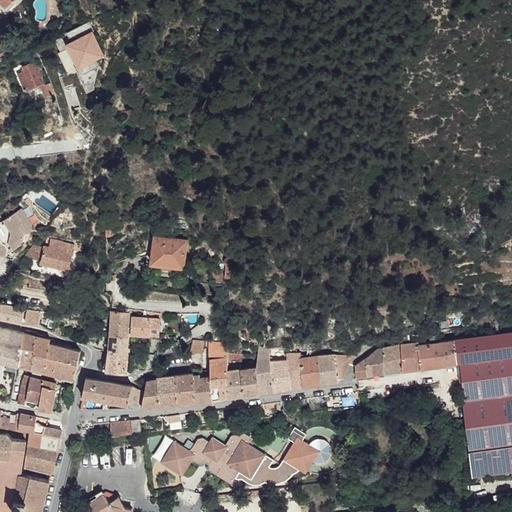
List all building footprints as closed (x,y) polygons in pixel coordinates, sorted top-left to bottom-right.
[(0,0),(0,8),(3,12),(8,6),(15,0),(0,0)] [(90,21),(55,37),(61,52),(71,48),(81,75),(77,76),(84,93),(89,90),(99,65),(95,57),(103,54),(92,32),(94,31),(90,21)] [(0,62),(4,61),(0,51),(9,48),(13,46),(10,37),(4,37),(0,39),(0,62)] [(22,72),(18,74),(25,91),(41,84),(47,98),(56,94),(51,83),(46,85),(37,61),(23,67),(24,68),(25,71),(22,72)] [(24,210),(0,226),(0,252),(3,257),(9,258),(10,257),(11,253),(14,253),(25,245),(27,233),(33,235),(35,226),(24,210)] [(133,216),(124,221),(126,225),(136,220),(133,216)] [(155,236),(152,263),(184,267),(188,240),(155,236)] [(76,244),(48,238),(46,246),(74,252),(76,244)] [(46,246),(34,244),(25,256),(43,260),(46,246)] [(74,252),(46,246),(42,262),(70,269),(74,252)] [(184,267),(152,263),(151,268),(184,272),(184,267)] [(0,317),(23,323),(26,307),(0,301),(0,317)] [(42,311),(27,309),(26,322),(41,324),(42,311)] [(128,336),(130,312),(126,312),(112,310),(110,334),(128,336)] [(132,316),(131,334),(160,335),(161,317),(132,316)] [(21,345),(23,333),(0,327),(0,359),(18,364),(21,345)] [(63,330),(52,327),(51,331),(62,336),(63,330)] [(511,332),(455,339),(458,363),(473,476),(511,471),(511,332)] [(35,348),(36,336),(23,333),(21,345),(35,348)] [(109,351),(127,354),(128,336),(110,334),(109,351)] [(48,343),(50,343),(50,339),(36,336),(35,348),(33,368),(45,371),(48,343)] [(205,340),(193,339),(191,352),(203,352),(204,348),(205,340)] [(356,366),(357,377),(458,363),(455,339),(437,342),(431,343),(419,344),(419,342),(402,344),(378,349),(356,366)] [(228,352),(228,342),(205,340),(204,348),(211,348),(210,371),(211,373),(228,371),(228,352)] [(58,374),(75,378),(81,351),(50,343),(48,343),(45,371),(58,374)] [(18,364),(33,368),(35,348),(21,345),(18,364)] [(259,348),(258,356),(257,367),(260,392),(275,390),(275,389),(271,360),(270,356),(269,347),(259,348)] [(126,372),(127,354),(109,351),(107,370),(126,372)] [(242,354),(231,352),(231,360),(242,361),(242,354)] [(287,359),(291,387),(304,386),(300,358),(302,358),(301,352),(287,353),(287,359)] [(319,356),(322,382),(340,380),(339,379),(345,377),(345,374),(350,364),(353,361),(356,358),(355,355),(347,355),(335,354),(319,356)] [(300,358),(304,386),(307,385),(322,382),(319,356),(302,358),(300,358)] [(275,389),(275,390),(291,387),(287,359),(273,360),(271,360),(275,389)] [(257,367),(241,369),(241,370),(245,394),(260,392),(257,367)] [(241,369),(228,371),(230,396),(230,397),(245,394),(241,370),(241,369)] [(228,371),(211,373),(210,376),(210,381),(213,399),(213,400),(230,397),(230,396),(228,371)] [(176,374),(179,404),(196,401),(194,377),(194,373),(176,374)] [(176,374),(157,376),(157,378),(158,378),(161,405),(179,404),(176,374)] [(15,379),(11,401),(25,403),(26,402),(27,398),(26,398),(31,377),(25,375),(21,382),(21,384),(18,383),(18,380),(15,379)] [(196,401),(213,400),(213,399),(210,381),(210,376),(198,377),(194,377),(196,401)] [(26,398),(27,398),(40,402),(44,380),(31,377),(26,398)] [(133,385),(100,379),(87,377),(80,409),(83,409),(86,409),(89,399),(87,399),(88,396),(129,404),(130,402),(141,400),(143,390),(133,385)] [(147,380),(142,407),(161,405),(158,378),(157,378),(147,380)] [(39,405),(39,409),(51,411),(56,383),(44,380),(40,402),(39,405)] [(2,411),(0,409),(0,426),(8,428),(19,430),(21,414),(2,411)] [(21,413),(21,414),(19,430),(30,432),(34,432),(35,431),(44,433),(47,426),(41,425),(39,422),(36,421),(37,416),(21,413)] [(141,419),(132,420),(133,433),(142,432),(141,422),(141,419)] [(131,420),(111,422),(112,435),(133,433),(132,420),(131,420)] [(0,426),(0,511),(15,511),(21,511),(41,511),(49,480),(21,473),(26,440),(12,438),(8,433),(7,432),(8,428),(0,426)] [(60,443),(61,430),(47,426),(44,433),(35,431),(34,432),(30,432),(25,468),(52,474),(58,454),(59,446),(60,443)] [(174,440),(161,461),(182,475),(192,459),(198,463),(205,461),(209,455),(213,458),(209,465),(210,470),(231,484),(235,479),(241,479),(245,482),(252,485),(259,485),(264,483),(269,484),(274,485),(278,484),(285,482),(298,471),(305,475),(313,461),(319,452),(310,447),(302,442),(306,435),(294,428),(287,439),(293,443),(281,463),(277,467),(272,470),(267,471),(273,460),(249,444),(253,438),(244,433),(232,436),(226,446),(213,437),(210,442),(203,437),(198,439),(190,450),(174,440)] [(143,436),(133,437),(135,448),(145,446),(143,436)] [(319,452),(313,461),(316,463),(318,463),(323,463),(325,462),(329,459),(331,456),(332,452),(332,448),(330,444),(327,441),(324,440),(318,439),(315,441),(312,443),(310,447),(319,452)] [(107,492),(105,493),(110,502),(118,497),(119,495),(107,492)] [(110,502),(105,493),(82,507),(84,511),(132,511),(133,508),(126,506),(121,505),(120,503),(123,502),(120,498),(121,497),(119,495),(118,497),(110,502)]
